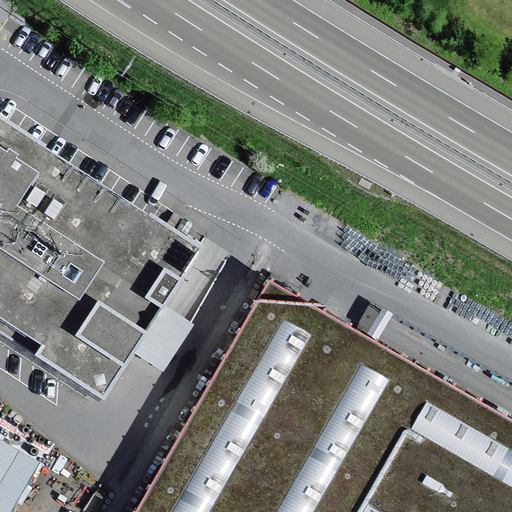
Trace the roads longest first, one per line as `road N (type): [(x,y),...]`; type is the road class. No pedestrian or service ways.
road 1 (motorway): [(151,0),(511,219)]
road 2 (motorway): [(511,156),(260,0)]
